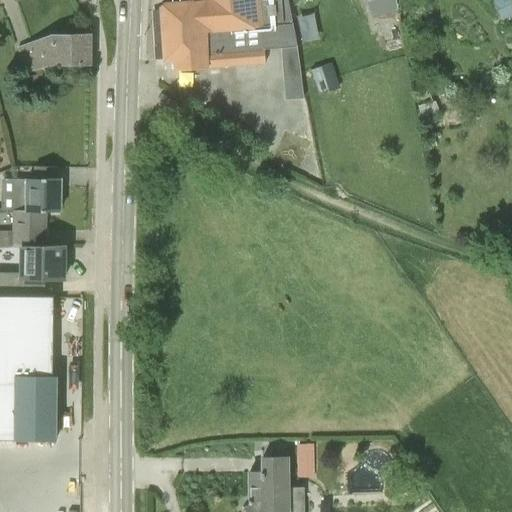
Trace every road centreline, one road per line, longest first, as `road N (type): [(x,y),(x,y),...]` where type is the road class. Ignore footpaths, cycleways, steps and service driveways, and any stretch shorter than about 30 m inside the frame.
road 1 (secondary): [(121,511),(130,0)]
road 2 (track): [(126,92),(153,95),(258,169),(511,265)]
